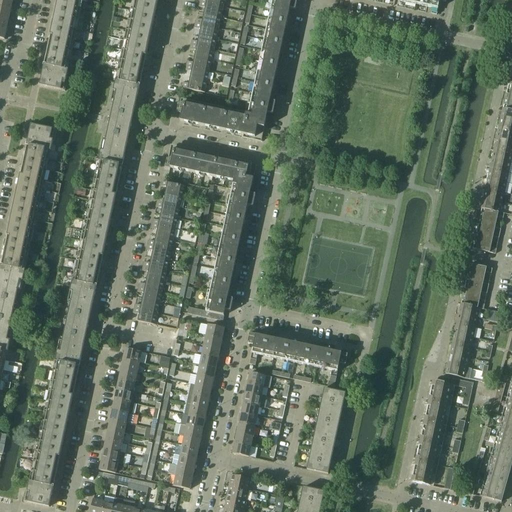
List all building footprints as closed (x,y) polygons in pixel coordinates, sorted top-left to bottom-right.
[(12,0),(0,0),(0,7),(11,9),(12,0)] [(66,80),(83,1),(83,0),(57,0),(43,66),(53,68),(52,73),(45,71),(43,73),(43,75),(42,75),(39,86),(65,92),(67,81),(66,80)] [(132,0),(124,41),(111,102),(114,102),(109,122),(131,126),(137,96),(136,95),(136,93),(135,91),(129,90),(130,85),(139,87),(157,0),(132,0)] [(226,0),(206,0),(200,0),(200,3),(223,8),(224,0),(226,0),(227,0),(226,0)] [(280,55),(284,34),(290,9),(295,11),(297,0),(272,0),(261,52),(280,55)] [(392,0),(432,8),(431,14),(436,16),(439,1),(445,2),(445,0),(392,0)] [(223,8),(200,3),(199,8),(205,9),(203,15),(223,19),(223,17),(221,17),(223,8)] [(11,9),(0,7),(0,17),(9,19),(11,9)] [(223,19),(203,15),(202,21),(196,20),(195,25),(218,29),(220,21),(222,21),(223,19)] [(9,19),(0,17),(0,27),(6,29),(9,19)] [(218,29),(195,25),(194,29),(200,30),(199,36),(218,41),(218,39),(216,38),(218,29)] [(218,41),(199,36),(197,43),(191,41),(191,46),(213,51),(215,42),(218,43),(218,41)] [(213,51),(191,46),(190,50),(195,51),(194,58),(214,62),(214,60),(212,59),(213,51)] [(270,102),(275,77),(280,55),(261,52),(249,110),(246,109),(244,117),(183,104),(183,105),(182,113),(180,122),(243,135),(242,138),(261,142),(264,128),(267,129),(270,114),(272,115),(273,110),(275,103),(270,102)] [(214,62),(194,58),(193,64),(187,62),(186,67),(209,72),(211,63),(213,64),(214,62)] [(209,72),(186,67),(185,71),(191,73),(190,79),(209,83),(209,81),(207,80),(209,72)] [(209,83),(190,79),(188,85),(182,84),(181,89),(204,93),(206,84),(209,85),(209,83)] [(511,101),(505,100),(502,110),(511,111),(511,101)] [(511,111),(502,110),(500,120),(511,122),(511,111)] [(511,122),(500,120),(498,130),(511,132),(511,122)] [(102,141),(98,162),(72,281),(68,302),(71,302),(68,312),(66,322),(88,327),(94,296),(93,296),(93,293),(92,291),(86,290),(87,285),(96,287),(122,166),(113,164),(114,159),(120,161),(122,159),(123,157),(124,157),(131,126),(109,122),(105,141),(102,141)] [(22,270),(35,211),(48,151),(55,153),(56,146),(52,145),(53,142),(54,142),(56,131),(31,125),(28,136),(30,137),(29,139),(30,141),(37,143),(36,147),(26,145),(25,152),(28,153),(27,156),(26,160),(23,159),(21,172),(23,173),(22,180),(19,179),(16,192),(19,193),(18,200),(15,199),(12,213),(15,213),(14,217),(13,220),(11,220),(8,232),(11,233),(9,240),(6,240),(4,252),(6,253),(5,260),(2,259),(0,266),(10,269),(9,273),(2,272),(0,273),(0,275),(0,307),(14,310),(18,291),(21,292),(25,271),(22,270)] [(511,142),(511,132),(498,130),(496,140),(511,142)] [(511,142),(496,140),(494,150),(511,153),(511,142)] [(510,163),(511,155),(511,153),(494,150),(492,160),(510,163)] [(253,195),(256,180),(253,180),(256,166),(236,161),(235,162),(237,162),(237,164),(173,151),(171,160),(170,168),(230,181),(228,189),(232,190),(219,248),(237,252),(247,206),(253,207),(254,199),(255,195),(253,195)] [(510,163),(492,160),(490,170),(508,173),(510,163)] [(508,173),(490,170),(487,180),(506,183),(508,173)] [(506,183),(487,180),(485,190),(504,193),(506,183)] [(184,187),(161,182),(160,187),(166,188),(165,194),(184,198),(185,196),(182,196),(184,187)] [(504,193),(485,190),(483,199),(502,203),(504,193)] [(184,198),(165,194),(163,200),(158,199),(157,204),(179,209),(181,200),(184,201),(184,198)] [(502,203),(483,199),(481,209),(500,213),(502,203)] [(179,209),(157,204),(156,208),(161,209),(160,215),(180,220),(180,218),(178,217),(179,209)] [(500,213),(481,209),(479,219),(496,223),(497,217),(503,219),(504,214),(500,213)] [(180,220),(160,215),(159,222),(153,220),(152,225),(175,230),(177,221),(179,222),(180,220)] [(496,223),(479,219),(477,229),(500,234),(500,230),(495,229),(496,223)] [(175,230),(152,225),(151,229),(157,230),(156,237),(175,241),(175,239),(173,238),(175,230)] [(500,234),(477,229),(475,239),(491,243),(493,237),(499,239),(500,234)] [(175,241),(156,237),(154,243),(148,241),(147,246),(170,251),(172,242),(175,243),(175,241)] [(491,243),(475,239),(472,250),(495,255),(496,250),(490,249),(491,243)] [(170,251),(147,246),(147,251),(152,252),(151,258),(170,262),(171,260),(168,260),(170,251)] [(227,299),(237,252),(219,248),(205,312),(189,308),(187,314),(222,322),(225,311),(230,312),(233,300),(227,299)] [(170,262),(151,258),(150,264),(144,263),(143,267),(166,272),(168,264),(170,264),(170,262)] [(492,269),(469,265),(467,275),(484,278),(485,273),(491,274),(492,269)] [(166,272),(143,267),(142,272),(148,273),(147,279),(166,283),(166,281),(164,281),(166,272)] [(484,278),(467,275),(465,285),(488,290),(488,285),(483,284),(484,278)] [(166,283),(147,279),(145,285),(139,284),(138,288),(161,293),(163,285),(165,285),(166,283)] [(488,290),(465,285),(463,295),(480,298),(481,293),(487,294),(488,290)] [(161,293),(138,288),(137,293),(143,294),(142,300),(161,304),(162,302),(159,302),(161,293)] [(480,298),(463,295),(460,305),(479,309),(483,310),(484,305),(478,304),(480,298)] [(161,304),(142,300),(141,306),(135,305),(134,309),(157,314),(159,306),(161,306),(161,304)] [(479,309),(460,305),(458,315),(477,319),(479,309)] [(0,373),(5,351),(8,352),(12,331),(9,330),(14,310),(0,307),(0,373)] [(157,314),(134,309),(133,314),(139,315),(137,322),(157,326),(157,323),(155,323),(157,314)] [(477,319),(458,315),(456,325),(475,329),(477,319)] [(59,341),(55,362),(27,491),(26,491),(23,502),(49,508),(51,496),(50,496),(50,494),(49,492),(43,490),(44,486),(53,488),(79,366),(70,364),(71,360),(77,361),(79,359),(80,357),(81,357),(88,327),(66,322),(62,342),(59,341)] [(222,339),(224,329),(208,325),(206,336),(222,339)] [(475,329),(456,325),(454,335),(473,339),(475,329)] [(294,363),(298,345),(256,336),(256,335),(256,334),(255,333),(254,332),(253,332),(252,332),(251,332),(251,333),(250,333),(250,334),(249,334),(247,344),(253,345),(249,365),(255,366),(257,355),(294,363)] [(473,339),(454,335),(452,345),(471,349),(473,339)] [(220,349),(222,339),(206,336),(204,346),(220,349)] [(345,365),(347,355),(347,354),(347,353),(346,353),(346,352),(345,352),(345,351),(344,351),(343,351),(343,352),(342,352),(341,352),(341,353),(341,354),(298,345),(294,363),(331,371),(329,382),(335,383),(339,364),(345,365)] [(471,349),(452,345),(450,355),(468,359),(471,349)] [(220,349),(204,346),(201,356),(218,359),(220,349)] [(141,353),(125,349),(123,360),(139,363),(141,353)] [(7,357),(21,361),(23,353),(9,350),(7,357)] [(195,354),(193,363),(199,364),(201,355),(195,354)] [(466,369),(468,359),(450,355),(448,365),(466,369)] [(218,359),(201,356),(199,366),(215,369),(218,359)] [(169,364),(170,359),(161,357),(159,368),(164,369),(168,370),(169,364)] [(139,363),(123,360),(121,370),(137,373),(139,363)] [(6,362),(5,371),(17,372),(18,363),(6,362)] [(471,370),(466,369),(448,365),(445,375),(469,380),(471,370)] [(215,369),(199,366),(197,376),(213,379),(215,369)] [(137,373),(121,370),(119,380),(135,383),(137,373)] [(266,377),(250,373),(247,384),(263,387),(266,377)] [(213,379),(197,376),(195,386),(211,389),(213,379)] [(473,384),(448,379),(447,385),(451,386),(465,389),(462,405),(468,407),(473,384)] [(135,383),(119,380),(116,390),(133,393),(135,383)] [(433,382),(428,402),(447,406),(451,386),(447,385),(433,382)] [(505,385),(499,383),(496,395),(502,397),(505,385)] [(263,387),(247,384),(245,394),(261,397),(263,387)] [(211,389),(195,386),(190,385),(190,386),(189,386),(187,393),(188,395),(209,399),(211,389)] [(345,394),(324,389),(319,410),(341,414),(342,408),(347,409),(348,402),(344,401),(345,394)] [(133,393),(116,390),(114,400),(131,403),(133,393)] [(265,409),(267,399),(261,397),(245,394),(243,404),(259,407),(265,409)] [(209,399),(188,395),(187,396),(185,403),(186,405),(207,410),(209,399)] [(502,397),(496,395),(491,411),(497,413),(502,397)] [(131,403),(114,400),(112,410),(132,414),(134,404),(131,403)] [(428,402),(424,422),(443,426),(447,406),(428,402)] [(259,407),(243,404),(241,414),(257,417),(259,407)] [(207,410),(186,405),(184,406),(183,413),(184,415),(205,420),(207,410)] [(134,415),(132,414),(112,410),(110,420),(126,424),(132,425),(134,415)] [(341,414),(319,410),(315,430),(337,434),(338,428),(342,429),(344,422),(339,421),(341,414)] [(257,417),(241,414),(239,424),(255,427),(257,417)] [(205,420),(184,415),(183,415),(180,425),(203,430),(205,420)] [(511,420),(505,419),(499,438),(511,441),(511,420)] [(126,424),(110,420),(108,430),(124,434),(126,424)] [(465,422),(458,421),(457,429),(463,430),(465,422)] [(424,422),(420,442),(438,446),(443,426),(424,422)] [(255,427),(239,424),(237,434),(253,437),(255,427)] [(203,430),(180,425),(178,435),(184,437),(184,436),(200,440),(203,430)] [(124,434),(108,430),(106,440),(122,444),(124,434)] [(337,434),(315,430),(311,450),(332,454),(334,448),(338,449),(340,442),(335,441),(337,434)] [(253,437),(237,434),(234,444),(251,447),(253,437)] [(184,437),(182,446),(198,450),(200,440),(184,436),(184,437)] [(511,441),(499,438),(494,458),(511,462),(511,441)] [(122,444),(106,440),(104,450),(120,454),(122,444)] [(460,442),(454,441),(452,449),(459,450),(460,442)] [(420,442),(415,462),(434,466),(438,446),(420,442)] [(251,447),(234,444),(232,454),(248,458),(251,447)] [(198,450),(182,446),(176,445),(174,455),(196,460),(198,450)] [(120,454),(104,450),(101,460),(118,464),(120,454)] [(332,454),(311,450),(306,470),(328,475),(329,468),(334,469),(335,462),(331,461),(332,454)] [(480,452),(474,474),(478,475),(484,454),(480,452)] [(196,460),(174,455),(172,465),(178,466),(194,470),(196,460)] [(511,462),(494,458),(488,478),(507,483),(511,463),(511,462)] [(118,464),(101,460),(99,471),(115,474),(118,464)] [(415,462),(411,482),(430,486),(434,466),(415,462)] [(178,466),(176,476),(192,480),(194,470),(178,466)] [(454,470),(448,469),(444,489),(450,491),(454,470)] [(468,494),(472,496),(478,475),(474,474),(468,494)] [(192,480),(176,476),(173,487),(190,490),(192,480)] [(250,480),(232,476),(231,477),(230,477),(230,481),(231,481),(229,487),(248,491),(250,480)] [(488,478),(483,498),(501,503),(507,483),(488,478)] [(248,491),(229,487),(228,492),(227,492),(226,496),(227,496),(227,497),(246,501),(248,491)] [(324,492),(303,488),(298,508),(315,511),(319,511),(321,506),(325,507),(327,500),(323,499),(324,492)] [(246,501),(227,497),(227,498),(226,498),(225,502),(226,502),(225,508),(243,511),(246,501)] [(282,509),(284,498),(280,497),(280,498),(277,498),(275,507),(282,509)] [(114,498),(113,504),(111,511),(122,511),(125,501),(114,498)] [(101,511),(103,502),(93,500),(90,511),(101,511)] [(135,503),(125,501),(122,511),(132,511),(133,509),(134,509),(135,503)] [(111,511),(113,504),(103,502),(101,511),(111,511)]
